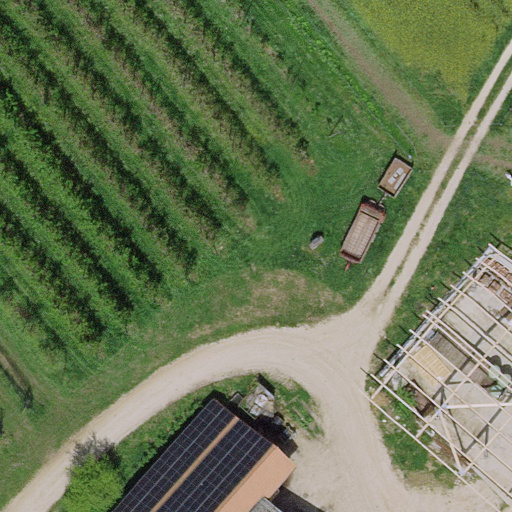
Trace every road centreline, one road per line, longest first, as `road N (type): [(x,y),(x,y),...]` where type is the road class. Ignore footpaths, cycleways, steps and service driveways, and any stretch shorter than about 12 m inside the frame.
road 1 (track): [(45,511),(159,388),(261,343),(336,372),(511,77)]
road 2 (track): [(336,372),(383,511)]
